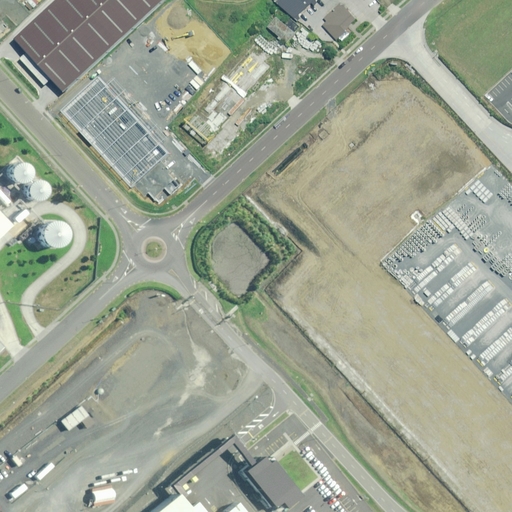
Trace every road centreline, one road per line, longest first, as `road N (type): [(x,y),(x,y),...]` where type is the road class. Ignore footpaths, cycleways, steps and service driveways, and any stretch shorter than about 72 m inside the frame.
road 1 (tertiary): [(169,235),(421,0)]
road 2 (unclassified): [(167,266),(393,511)]
road 3 (tertiary): [(136,233),(0,89)]
road 4 (unclassified): [(0,389),(135,263)]
